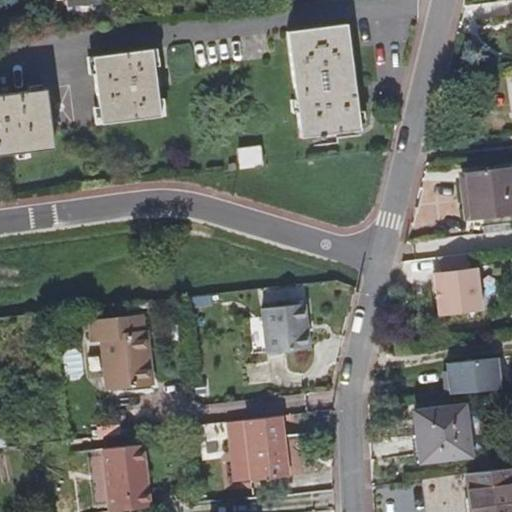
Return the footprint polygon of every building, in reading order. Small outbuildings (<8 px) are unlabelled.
[(65,0),(66,10),(101,7),(100,0),(65,0)] [(322,139),(358,135),(346,29),(285,36),(297,142),(316,140),(316,144),(323,143),(322,139)] [(99,127),(159,120),(151,52),(91,59),(99,127)] [(0,154),(50,149),(42,89),(0,93),(0,154)] [(257,168),(255,146),(235,148),(237,170),(257,168)] [(511,212),(511,208),(507,166),(461,171),(463,187),(466,218),(511,212)] [(466,218),(463,187),(455,188),(459,219),(466,218)] [(480,311),(474,268),(469,269),(467,255),(437,259),(438,272),(433,273),(439,316),(480,311)] [(259,326),(263,370),(305,367),(301,322),(259,326)] [(104,401),(148,396),(143,344),(141,345),(139,330),(88,335),(90,353),(99,352),(104,401)] [(442,374),(445,396),(499,390),(495,359),(446,365),(446,373),(442,374)] [(472,455),(466,405),(415,411),(421,461),(472,455)] [(120,449),(119,439),(96,440),(96,450),(120,449)] [(285,498),(281,439),(246,441),(248,474),(250,501),(285,498)] [(248,474),(246,441),(232,442),(234,475),(248,474)] [(104,511),(144,511),(142,460),(101,462),(104,511)] [(511,511),(511,467),(468,473),(474,511),(511,511)]
